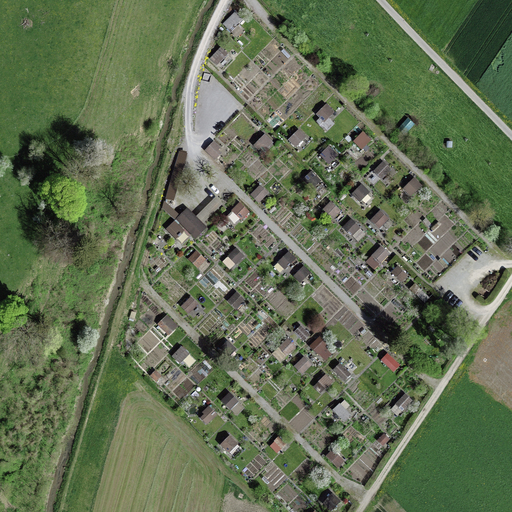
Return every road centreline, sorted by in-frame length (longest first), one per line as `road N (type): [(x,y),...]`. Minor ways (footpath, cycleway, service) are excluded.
road 1 (track): [(366,502),(144,288)]
road 2 (track): [(511,280),(360,511)]
road 3 (unclassified): [(377,0),(511,139)]
